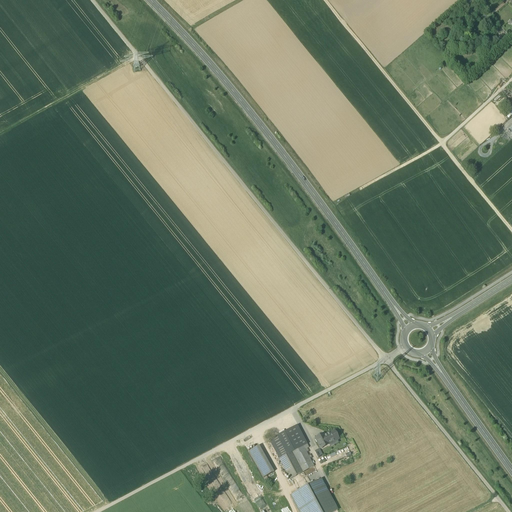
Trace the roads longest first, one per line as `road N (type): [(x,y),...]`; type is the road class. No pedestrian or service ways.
road 1 (track): [(92,0),(507,511)]
road 2 (secondary): [(410,326),(295,169),(151,0)]
road 3 (track): [(401,349),(96,511)]
road 4 (track): [(511,78),(441,143),(334,203)]
road 5 (track): [(326,0),(441,143)]
road 6 (track): [(137,55),(0,134)]
road 7 (secondary): [(511,470),(426,349)]
